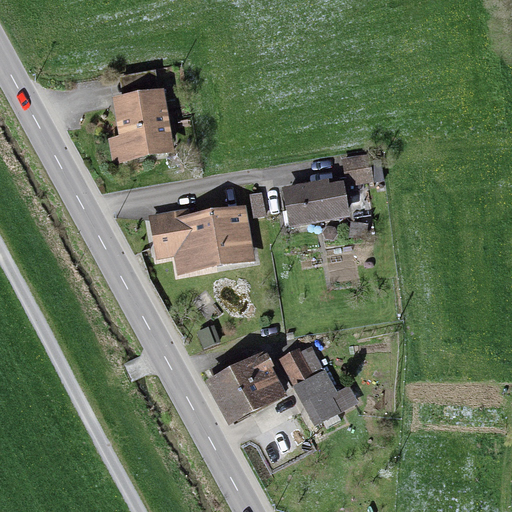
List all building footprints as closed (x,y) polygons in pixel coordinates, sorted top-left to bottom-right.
[(119,96),(132,155),(168,147),(156,89),(119,96)] [(371,157),(346,161),(350,187),(375,183),(371,157)] [(342,186),(291,194),(296,225),(347,217),(342,186)] [(185,216),(155,220),(160,256),(191,251),(193,266),(248,259),(242,217),(187,225),(185,216)] [(313,349),(286,362),(317,424),(353,406),(345,390),(336,395),(313,349)] [(280,395),(254,351),(210,376),(235,421),(280,395)]
